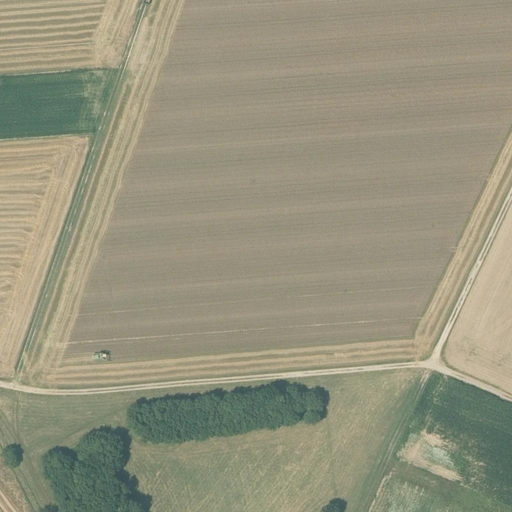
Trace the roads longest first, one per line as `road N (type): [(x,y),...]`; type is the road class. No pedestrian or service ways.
road 1 (track): [(0,384),(101,391),(416,365),(511,401)]
road 2 (track): [(157,0),(13,387)]
road 3 (track): [(364,511),(511,191)]
